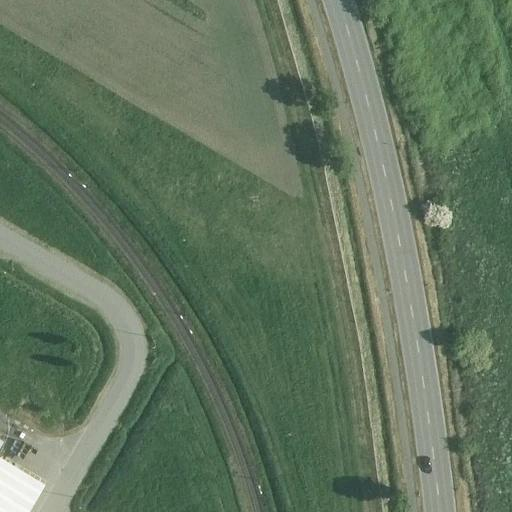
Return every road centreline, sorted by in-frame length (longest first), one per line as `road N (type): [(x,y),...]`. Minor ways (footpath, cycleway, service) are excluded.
road 1 (secondary): [(440,511),(406,278),(337,0)]
road 2 (residential): [(53,511),(120,396),(132,342),(90,290),(0,239)]
